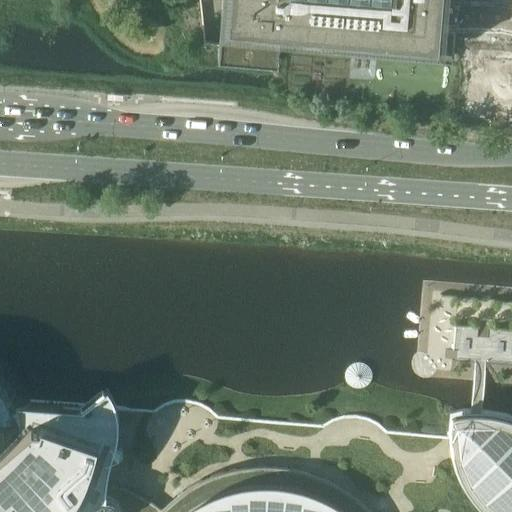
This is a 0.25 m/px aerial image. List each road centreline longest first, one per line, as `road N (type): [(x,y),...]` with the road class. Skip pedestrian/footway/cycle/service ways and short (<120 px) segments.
road 1 (secondary): [(0,163),(511,203)]
road 2 (secondary): [(511,157),(0,119)]
